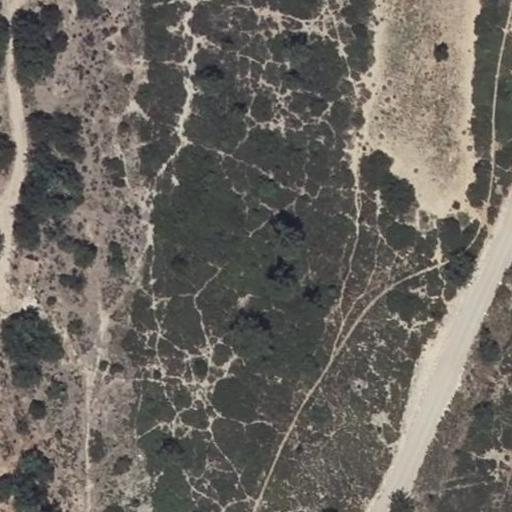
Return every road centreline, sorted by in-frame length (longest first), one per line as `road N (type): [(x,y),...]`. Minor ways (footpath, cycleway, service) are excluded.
road 1 (track): [(379,511),(511,210)]
road 2 (track): [(16,0),(19,75),(0,243)]
